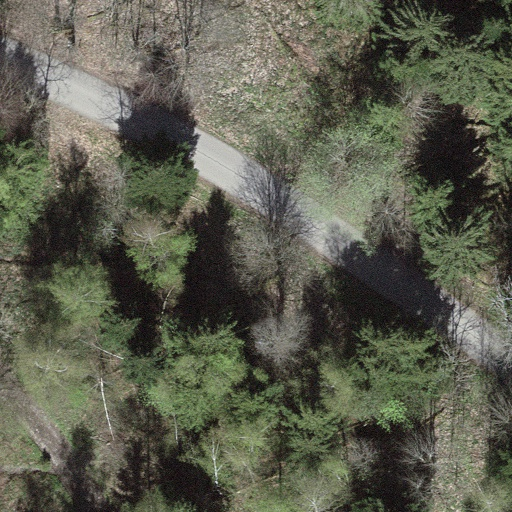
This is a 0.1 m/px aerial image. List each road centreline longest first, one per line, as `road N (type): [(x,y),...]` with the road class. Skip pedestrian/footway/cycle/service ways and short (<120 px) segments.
road 1 (unclassified): [(511,354),(197,151),(0,55)]
road 2 (track): [(81,511),(0,398)]
